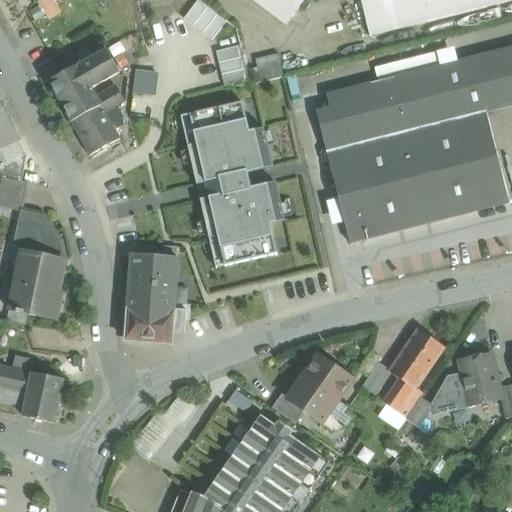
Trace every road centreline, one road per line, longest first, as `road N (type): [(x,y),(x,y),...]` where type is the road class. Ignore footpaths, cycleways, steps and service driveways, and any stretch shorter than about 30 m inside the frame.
road 1 (residential): [(511,281),(293,330),(131,397)]
road 2 (unknown): [(347,259),(311,152),(308,91),(511,36)]
road 3 (residential): [(0,52),(74,190),(92,244),(110,364),(131,397)]
